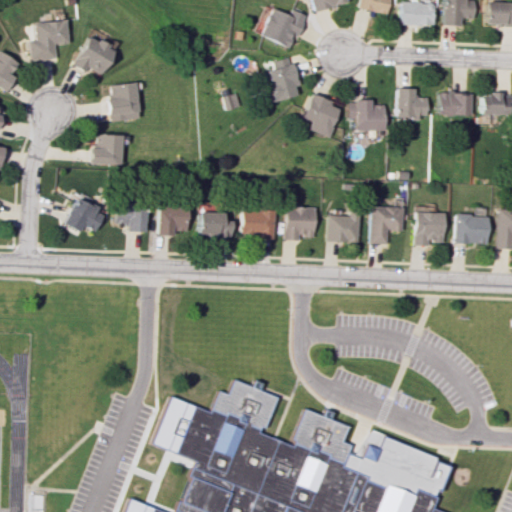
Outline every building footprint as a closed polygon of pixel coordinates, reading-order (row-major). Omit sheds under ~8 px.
[(306,0),(309,11),(343,1),(342,0),(306,0)] [(354,0),(353,8),(382,14),(384,0),(354,0)] [(437,0),(437,24),(456,25),(456,17),(469,17),(469,0),(437,0)] [(429,1),(396,1),(395,24),(428,24),(429,1)] [(511,24),(511,1),(481,1),(481,24),(511,24)] [(287,9),(284,15),(267,7),(255,34),(286,48),(301,15),(287,9)] [(50,57),(48,44),(62,42),(59,18),(28,22),(30,39),(23,40),(25,60),(50,57)] [(80,71),(82,67),(97,73),(108,47),(81,35),(68,65),(80,71)] [(5,74),(13,62),(0,53),(0,90),(1,91),(9,76),(5,74)] [(262,103),(292,94),(289,86),(293,85),(284,56),(268,60),(270,67),(262,70),(265,81),(256,83),(262,103)] [(130,81),(104,84),(105,97),(102,98),(104,120),(133,117),(130,81)] [(422,117),(422,96),(410,95),(410,87),(391,87),(390,116),(422,117)] [(432,114),(465,115),(466,93),(433,91),(432,114)] [(475,113),(508,114),(508,93),(476,93),(475,113)] [(307,121),(304,128),(324,136),(335,105),(306,94),(297,117),(307,121)] [(343,99),(344,118),(350,118),(350,130),(380,129),(380,104),(367,104),(367,99),(343,99)] [(117,134),(91,133),(91,147),(85,147),(85,164),(116,164),(117,134)] [(98,214),(91,211),(93,208),(72,197),(58,223),(74,231),(77,224),(89,231),(98,214)] [(122,231),(141,231),(141,201),(110,201),(110,223),(122,223),(122,231)] [(183,204),(153,204),(152,234),(172,234),(172,230),(182,230),(183,204)] [(397,206),(365,205),(364,242),(382,243),(383,229),(397,230),(397,206)] [(294,239),(294,235),(309,236),(310,206),(281,206),(280,239),(294,239)] [(511,233),(511,208),(492,208),(491,247),(509,248),(510,233),(511,233)] [(237,209),(236,234),(254,234),(254,238),(269,238),(270,210),(237,209)] [(323,214),(322,240),(353,241),(354,209),(343,209),(343,215),(323,214)] [(227,220),(219,219),(219,211),(194,211),(193,235),(227,236),(227,220)] [(423,245),(423,240),(438,240),(439,212),(409,211),(408,244),(423,245)] [(448,242),(482,243),(483,215),(449,214),(448,242)] [(166,395),(205,412),(213,390),(222,394),(228,379),(272,397),(260,427),(257,425),(254,432),(289,446),(292,439),(288,438),(300,408),(343,426),(337,441),(347,444),(344,453),(350,455),(368,429),(408,445),(407,447),(433,457),(431,460),(446,465),(435,490),(433,489),(430,495),(433,496),(428,507),(439,511),(117,511),(124,497),(160,511),(169,511),(173,500),(176,501),(186,476),(184,475),(190,459),(146,443),(166,395)]
